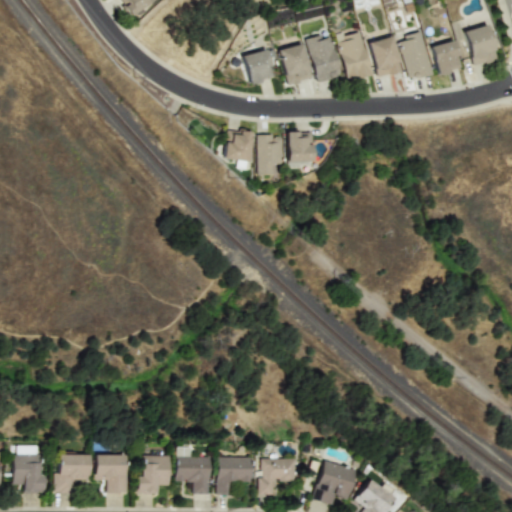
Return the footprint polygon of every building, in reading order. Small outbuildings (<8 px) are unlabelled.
[(117,0),(125,14),(151,1),(150,0),(117,0)] [(459,31),(469,66),(493,59),(483,24),(459,31)] [(367,74),(356,30),(331,37),(343,81),(367,74)] [(394,38),(404,79),(428,73),(418,32),(394,38)] [(336,77),(329,34),(304,39),(311,81),(336,77)] [(373,78),(398,71),(388,35),(363,42),(373,78)] [(434,74),(458,68),(450,39),(426,46),(434,74)] [(273,50),(284,85),(308,78),(298,43),(273,50)] [(238,56),(246,84),(270,77),(262,49),(238,56)] [(248,132),(224,130),(223,143),(221,143),(220,159),(246,161),(248,132)] [(308,131),(282,132),(283,162),(309,161),(308,131)] [(252,136),(254,175),(270,175),(270,164),(279,164),(278,135),(252,136)] [(30,454),(31,445),(7,445),(7,454),(30,454)] [(83,454),(51,454),(50,492),(69,493),(69,479),(83,479),(83,454)] [(120,454),(89,455),(89,479),(102,479),(102,492),(121,492),(120,454)] [(6,484),(18,484),(18,492),(38,492),(39,474),(34,474),(34,455),(7,455),(6,484)] [(165,455),(137,455),(137,475),(133,475),(132,493),(153,493),(153,485),(164,485),(165,455)] [(213,493),(226,493),(226,481),(247,481),(246,456),(212,457),(213,493)] [(205,457),(171,457),(171,481),(189,482),(189,494),(205,494),(205,457)] [(291,458),(257,459),(257,477),(254,477),(254,495),(270,495),(269,481),(291,481),(291,458)] [(352,468),(320,460),(309,500),(329,505),(331,496),(344,499),(352,468)] [(379,511),(390,497),(365,479),(350,499),(361,507),(357,511),(379,511)]
